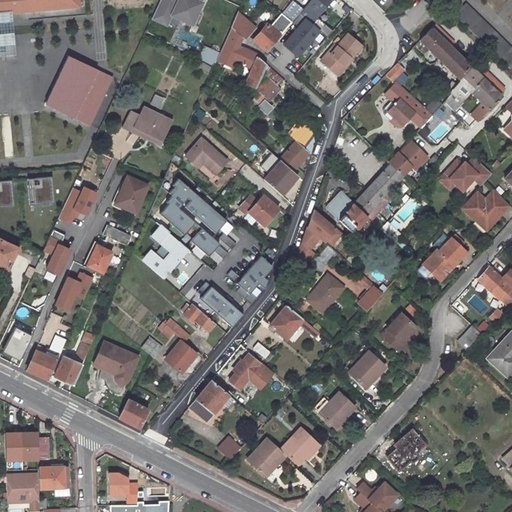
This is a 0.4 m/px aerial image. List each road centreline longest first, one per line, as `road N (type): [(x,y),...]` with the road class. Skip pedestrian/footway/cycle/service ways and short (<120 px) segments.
road 1 (residential): [(143,450),(280,282),(331,113),(387,54),(387,36),(361,0)]
road 2 (residential): [(303,511),(423,380),(441,304),(511,229)]
road 3 (tertiary): [(143,450),(265,511)]
